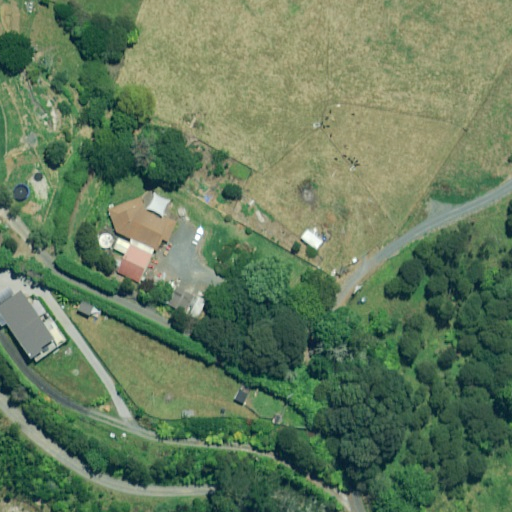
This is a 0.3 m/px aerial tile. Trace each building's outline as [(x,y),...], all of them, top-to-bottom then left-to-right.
[(131,239),(155,250),(158,252),(164,240),(169,242),(175,223),(156,216),(145,211),(141,198),(108,211),(115,232),(131,239)] [(309,229),(301,239),(318,253),(326,243),(309,229)] [(104,236),(103,236),(95,235),(94,242),(100,243),(100,244),(100,245),(101,246),(101,247),(102,248),(103,248),(104,249),(106,249),(107,249),(108,249),(109,249),(110,248),(111,247),(112,246),(113,245),(113,244),(113,243),(113,242),(113,241),(113,240),(112,238),(111,237),(110,236),(109,236),(107,235),(106,235),(105,235),(104,236)] [(131,239),(130,243),(119,238),(114,248),(126,254),(122,263),(114,259),(109,267),(139,282),(155,250),(131,239)] [(7,324),(32,360),(45,351),(44,349),(56,340),(22,292),(17,295),(10,285),(0,291),(0,303),(2,306),(0,307),(0,312),(2,315),(0,315),(0,324),(2,327),(7,324)] [(196,297),(176,288),(168,304),(188,314),(196,297)] [(207,302),(200,298),(191,315),(198,319),(207,302)] [(309,415),(289,413),(287,425),(307,428),(309,415)]
